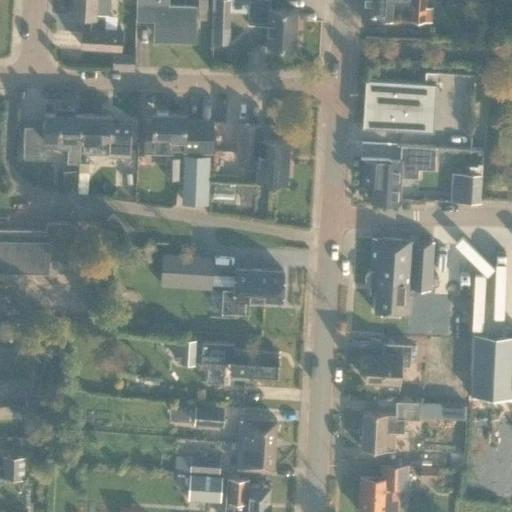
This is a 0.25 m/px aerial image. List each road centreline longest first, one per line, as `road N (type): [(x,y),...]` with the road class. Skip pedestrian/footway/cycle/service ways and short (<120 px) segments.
road 1 (residential): [(338,84),(32,76)]
road 2 (residential): [(313,511),(331,213)]
road 3 (residential): [(511,217),(331,213)]
road 4 (residential): [(331,213),(338,84)]
